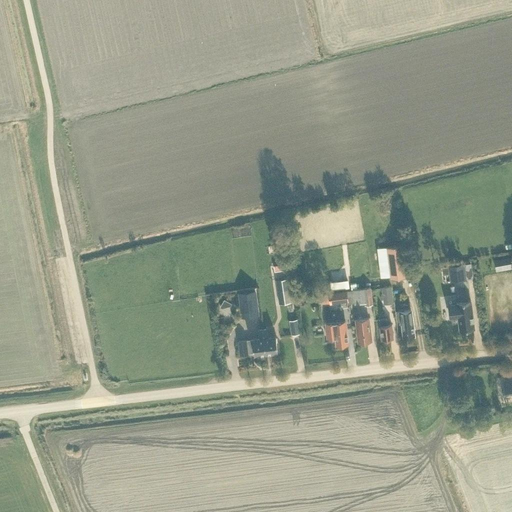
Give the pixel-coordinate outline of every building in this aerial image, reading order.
[(273,252),(281,251),(280,244),(272,245),(273,252)] [(390,279),(406,277),(401,246),(378,249),(381,277),(390,276),(390,279)] [(496,270),(511,267),(511,256),(494,260),(496,270)] [(448,266),(450,282),(466,280),(464,264),(448,266)] [(288,278),(275,280),(279,304),(291,302),(288,278)] [(348,280),(330,282),(331,290),(349,288),(348,280)] [(383,304),(392,302),(390,287),(381,288),(383,304)] [(365,305),(372,304),(370,288),(353,290),(354,303),(364,302),(365,305)] [(255,290),(238,292),(241,317),(259,315),(255,290)] [(330,303),(347,301),(346,291),(328,293),(330,303)] [(221,303),(228,309),(233,302),(226,296),(221,303)] [(459,330),(474,328),(470,302),(447,305),(449,319),(457,318),(459,330)] [(403,337),(414,335),(412,320),(410,308),(398,310),(399,322),(402,322),(403,337)] [(358,343),(371,341),(368,317),(355,318),(358,343)] [(381,340),(393,338),(391,324),(387,325),(386,318),(379,319),(380,326),(380,325),(381,340)] [(299,333),(297,319),(289,320),(291,335),(299,333)] [(345,321),(325,323),(327,338),(335,337),(336,345),(348,344),(346,329),(345,321)] [(254,355),(266,354),(263,329),(258,329),(259,338),(238,341),(239,354),(248,353),(247,351),(253,351),(254,355)] [(266,329),(263,329),(266,354),(277,353),(276,342),(277,341),(277,338),(276,337),(275,336),(267,337),(266,329)] [(511,383),(503,385),(504,396),(511,395),(511,383)]
